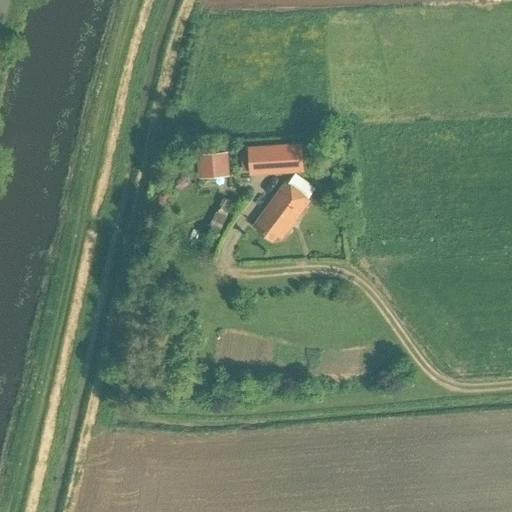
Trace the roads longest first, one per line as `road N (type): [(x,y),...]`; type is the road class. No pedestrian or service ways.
road 1 (track): [(129,0),(5,511)]
road 2 (track): [(511,387),(443,385),(370,293),(334,272),(224,271)]
